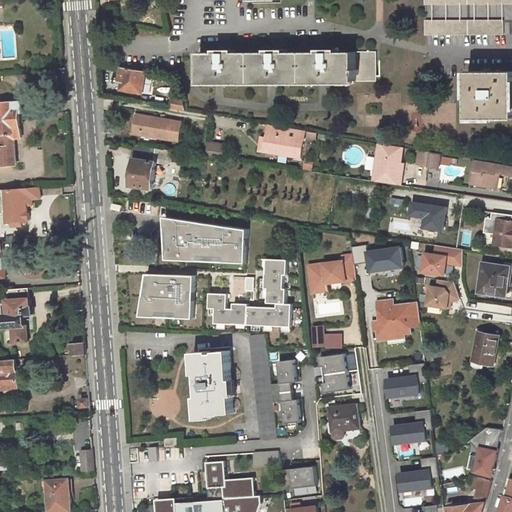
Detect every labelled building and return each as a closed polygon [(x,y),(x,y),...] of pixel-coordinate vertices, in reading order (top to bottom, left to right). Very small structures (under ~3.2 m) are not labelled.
[(503,19),(426,19),(425,34),(502,34),(503,19)] [(223,54),(199,54),(200,82),(222,82),(222,85),(237,85),(237,82),(274,82),(274,85),(290,85),(290,81),(326,81),(326,84),(341,84),(341,81),(376,81),(375,52),(335,53),(335,50),(326,50),(326,53),(281,53),(281,50),(274,50),(274,53),(230,54),(230,51),(223,51),(223,54)] [(147,72),(122,68),(121,74),(125,75),(122,91),(144,95),(147,72)] [(511,70),(471,70),(470,116),(511,116),(511,70)] [(187,110),(185,101),(173,99),(172,108),(187,110)] [(23,137),(21,111),(24,111),(23,101),(0,102),(0,111),(0,113),(2,113),(5,147),(0,147),(0,165),(17,164),(16,147),(15,138),(23,137)] [(183,123),(135,115),(133,124),(141,126),(140,135),(179,142),(183,123)] [(141,126),(133,124),(131,134),(140,135),(141,126)] [(291,128),(269,124),(267,138),(265,149),(279,152),(279,155),(303,159),(306,142),(289,139),(291,128)] [(318,140),(319,133),(308,132),(308,139),(318,140)] [(267,138),(263,137),(260,152),(279,155),(279,152),(265,149),(267,138)] [(206,156),(224,159),(226,145),(209,142),(206,156)] [(403,150),(378,145),(373,181),(401,185),(404,167),(400,166),(401,162),(403,150)] [(155,189),(159,160),(172,162),(174,151),(137,146),(135,158),(137,159),(133,186),(155,189)] [(416,165),(429,167),(432,152),(419,150),(416,165)] [(439,168),(442,153),(433,152),(431,167),(439,168)] [(511,164),(472,158),(468,183),(493,187),(495,172),(511,174),(511,164)] [(332,175),(303,170),(302,177),(331,181),(332,175)] [(345,192),(356,193),(358,184),(347,182),(345,192)] [(40,187),(6,190),(7,213),(8,223),(14,223),(14,227),(23,227),(23,222),(29,222),(29,220),(30,219),(30,213),(28,213),(27,200),(41,199),(40,187)] [(511,201),(467,195),(466,202),(499,207),(498,212),(492,211),(491,217),(485,216),(484,227),(496,229),(494,243),(511,245),(511,201)] [(394,197),(393,203),(406,206),(407,200),(394,197)] [(427,230),(449,232),(452,205),(415,201),(413,217),(428,218),(427,230)] [(140,202),(138,230),(145,231),(144,235),(164,238),(165,230),(170,230),(174,227),(175,217),(173,214),(165,213),(166,206),(140,202)] [(59,229),(74,229),(74,220),(59,220),(59,229)] [(175,246),(166,245),(164,258),(174,259),(175,246)] [(373,273),(409,269),(407,247),(370,251),(369,246),(356,247),(358,263),(372,261),(373,273)] [(424,275),(450,277),(451,266),(464,267),(466,248),(436,246),(436,252),(426,252),(424,275)] [(357,280),(354,255),(343,257),(344,262),(310,266),(312,286),(328,284),(357,280)] [(181,264),(168,263),(167,275),(180,276),(181,264)] [(508,267),(483,263),(478,293),(491,295),(491,292),(507,294),(508,287),(504,286),(508,267)] [(233,275),(205,272),(204,297),(241,300),(268,302),(270,277),(248,276),(248,273),(233,271),(233,275)] [(459,302),(460,282),(443,281),(442,287),(432,286),(429,313),(442,314),(442,309),(453,310),(453,301),(459,302)] [(328,284),(312,286),(313,293),(329,291),(328,284)] [(26,324),(25,315),(35,314),(34,307),(32,307),(31,297),(28,298),(28,288),(12,289),(13,299),(2,300),(5,326),(14,325),(15,342),(29,341),(28,324),(26,324)] [(394,296),(378,298),(379,312),(382,312),(383,317),(372,318),(373,327),(377,326),(378,338),(388,337),(387,333),(405,331),(412,330),(411,324),(421,323),(419,301),(394,303),(394,296)] [(241,300),(204,297),(202,324),(239,327),(241,300)] [(511,306),(494,305),(493,312),(511,314),(511,310),(511,306)] [(344,332),(327,332),(327,324),(313,324),(314,348),(345,346),(344,332)] [(268,334),(254,334),(266,441),(279,440),(268,334)] [(501,337),(481,334),(475,364),(496,368),(501,337)] [(87,342),(73,343),(75,356),(88,355),(87,342)] [(211,352),(201,353),(201,361),(200,361),(203,409),(205,409),(206,416),(226,415),(226,413),(238,413),(233,350),(220,351),(220,354),(211,354),(211,352)] [(351,352),(322,354),(323,366),(314,367),(315,383),(325,382),(326,394),(354,391),(351,352)] [(18,359),(0,360),(0,388),(21,388),(18,359)] [(281,422),(304,421),(303,397),(300,397),(297,360),(279,361),(280,382),(278,383),(281,422)] [(413,374),(390,375),(391,395),(427,393),(425,363),(412,363),(413,374)] [(429,447),(428,420),(395,422),(397,456),(413,455),(413,448),(429,447)] [(364,450),(361,424),(344,426),(333,427),(335,453),(336,453),(346,452),(364,450)] [(486,442),(501,445),(504,428),(489,425),(486,442)] [(179,439),(166,440),(166,448),(179,447),(179,439)] [(437,443),(440,452),(447,450),(444,441),(437,443)] [(483,443),(477,471),(496,475),(503,447),(483,443)] [(151,460),(160,460),(159,445),(150,446),(151,460)] [(282,464),(281,450),(255,451),(256,465),(282,464)] [(95,452),(84,452),(84,471),(97,470),(95,452)] [(419,459),(420,466),(438,464),(438,457),(419,459)] [(179,505),(172,511),(263,511),(267,505),(266,498),(248,499),(229,483),(227,462),(208,464),(211,502),(179,505)] [(319,464),(293,466),(295,486),(321,484),(319,464)] [(401,490),(437,487),(435,468),(399,470),(401,490)] [(71,479),(51,481),(54,511),(74,511),(75,511),(74,490),(72,490),(71,479)] [(319,485),(299,486),(299,493),(319,492),(319,485)] [(488,492),(477,489),(473,505),(484,503),(488,492)] [(404,498),(405,506),(422,504),(421,497),(404,498)] [(511,511),(511,499),(505,497),(500,511),(511,511)] [(295,511),(322,511),(322,501),(295,503),(295,511)] [(473,505),(449,507),(449,511),(481,511),(484,503),(473,505)]
